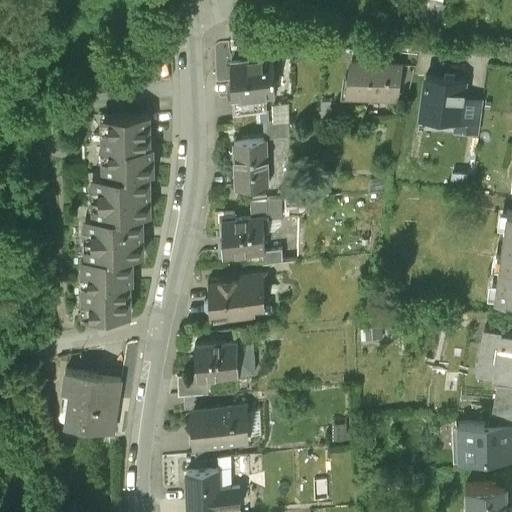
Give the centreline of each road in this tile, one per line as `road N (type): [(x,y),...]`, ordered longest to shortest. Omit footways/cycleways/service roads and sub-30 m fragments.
road 1 (residential): [(162,318),(198,112),(188,0)]
road 2 (residential): [(138,511),(162,318)]
road 3 (unclassified): [(0,352),(162,318)]
